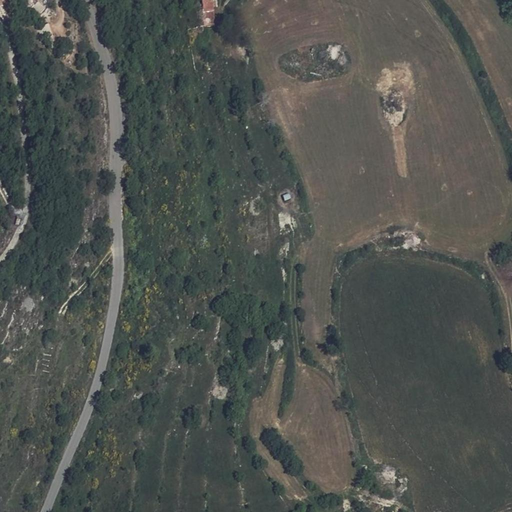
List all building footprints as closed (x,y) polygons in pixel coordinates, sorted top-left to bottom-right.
[(41,10),(48,7),(43,0),(27,0),(29,2),(36,13),(41,10)] [(214,11),(209,0),(206,0),(198,4),(203,15),(211,12),(214,11)] [(36,13),(29,2),(25,5),(31,16),(36,13)] [(36,13),(31,16),(36,26),(47,19),(41,10),(36,13)] [(203,15),(208,27),(216,24),(211,12),(203,15)] [(46,38),(42,35),(31,36),(32,49),(42,48),(47,48),(46,38)]
